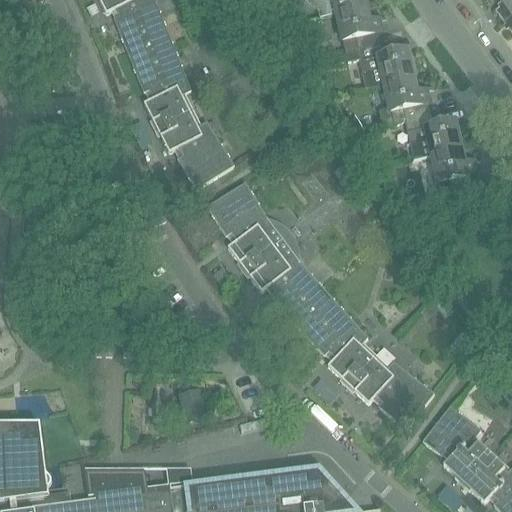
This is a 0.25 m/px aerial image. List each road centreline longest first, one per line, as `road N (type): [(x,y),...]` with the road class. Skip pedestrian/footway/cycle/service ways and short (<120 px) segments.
road 1 (residential): [(404,511),(258,370),(150,236),(50,0)]
road 2 (unclassified): [(511,117),(425,0)]
